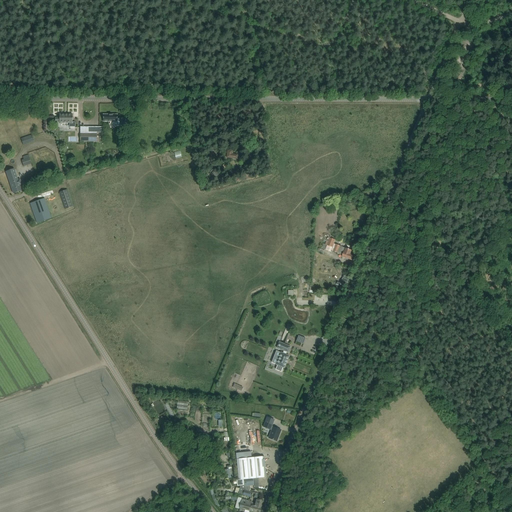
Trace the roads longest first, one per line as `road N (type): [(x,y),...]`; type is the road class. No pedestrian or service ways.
road 1 (tertiary): [(263,511),(429,99)]
road 2 (tertiary): [(0,98),(429,99)]
road 3 (unclassified): [(211,511),(0,194)]
road 4 (track): [(464,279),(451,265),(417,364),(487,466)]
road 5 (track): [(158,0),(326,47),(350,0)]
road 6 (track): [(511,340),(464,279),(503,189),(511,199)]
